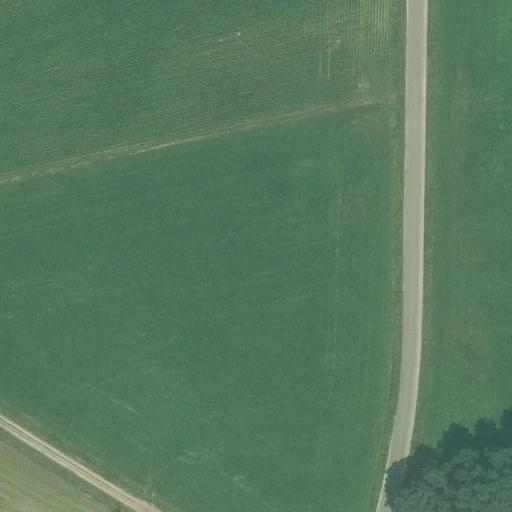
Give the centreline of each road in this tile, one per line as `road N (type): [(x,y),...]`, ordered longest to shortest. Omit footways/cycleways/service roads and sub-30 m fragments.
road 1 (unclassified): [(385,511),(411,351),(417,0)]
road 2 (track): [(0,422),(143,511)]
